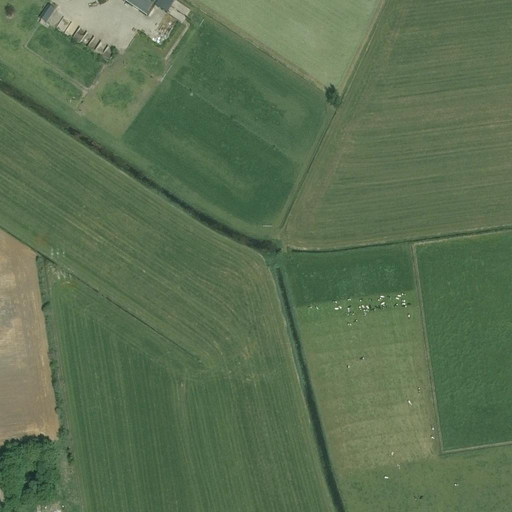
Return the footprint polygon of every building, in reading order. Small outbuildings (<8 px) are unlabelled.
[(158,0),(121,0),(147,17),(158,0)] [(41,21),(46,24),(55,10),(50,7),(41,21)] [(68,32),(75,36),(80,26),(73,23),(68,32)] [(98,50),(103,52),(108,44),(102,41),(98,50)] [(111,44),(102,53),(110,60),(118,51),(111,44)] [(20,490),(31,493),(36,471),(26,469),(20,490)]
